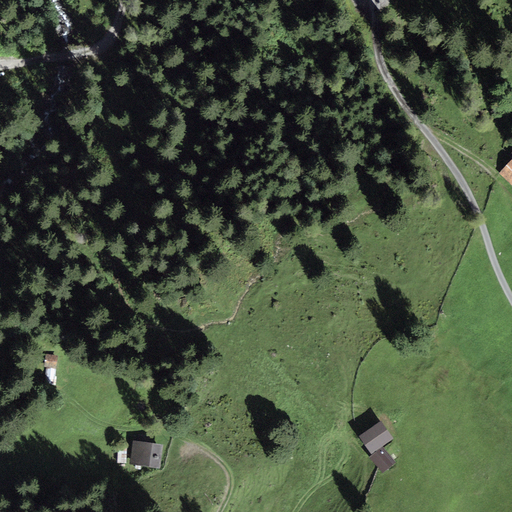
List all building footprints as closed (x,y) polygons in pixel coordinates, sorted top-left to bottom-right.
[(511,158),(499,173),(511,185),(511,158)] [(57,356),(45,354),(44,367),(46,367),(44,384),(55,385),(56,376),(55,376),(57,356)] [(394,438),(381,420),(359,436),(370,452),(372,454),(382,446),(394,438)] [(163,444),(133,440),(129,464),(159,468),(163,444)] [(396,463),(382,446),(372,454),(370,452),(366,455),(382,474),(396,463)] [(117,447),(117,462),(126,463),(126,447),(117,447)]
